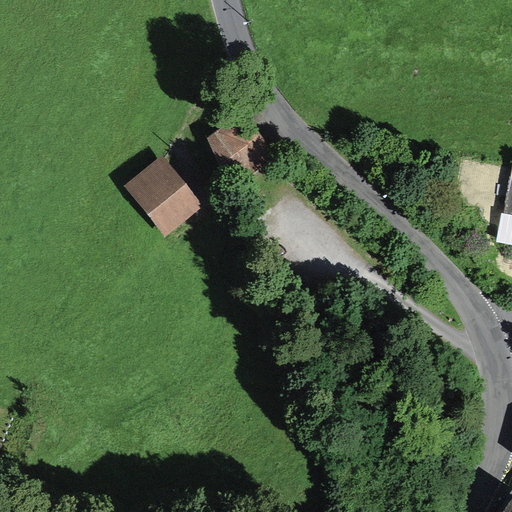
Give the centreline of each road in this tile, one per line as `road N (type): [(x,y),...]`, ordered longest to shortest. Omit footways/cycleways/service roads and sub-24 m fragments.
road 1 (tertiary): [(462,511),(488,473),(499,403),(496,358),(479,319),(281,114),(248,71),(224,0)]
road 2 (track): [(297,234),(496,358)]
